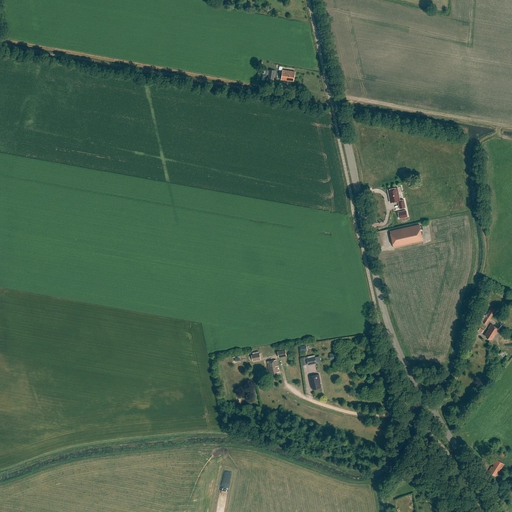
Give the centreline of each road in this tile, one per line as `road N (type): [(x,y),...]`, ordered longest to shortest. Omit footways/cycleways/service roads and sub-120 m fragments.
road 1 (secondary): [(425,401),(382,300),(316,0)]
road 2 (unclassified): [(425,401),(390,415),(351,414),(277,385)]
road 3 (secondary): [(493,511),(425,401)]
